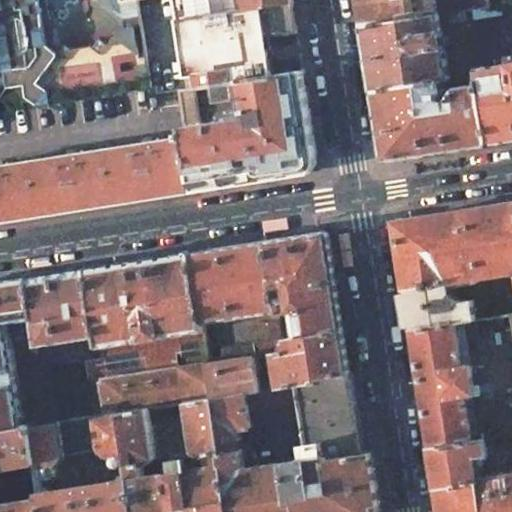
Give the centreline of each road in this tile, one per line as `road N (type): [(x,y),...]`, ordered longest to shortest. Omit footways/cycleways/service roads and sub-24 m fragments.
road 1 (residential): [(354,192),(0,250)]
road 2 (residential): [(354,192),(405,511)]
road 3 (residential): [(326,0),(354,192)]
road 4 (residential): [(511,168),(354,192)]
